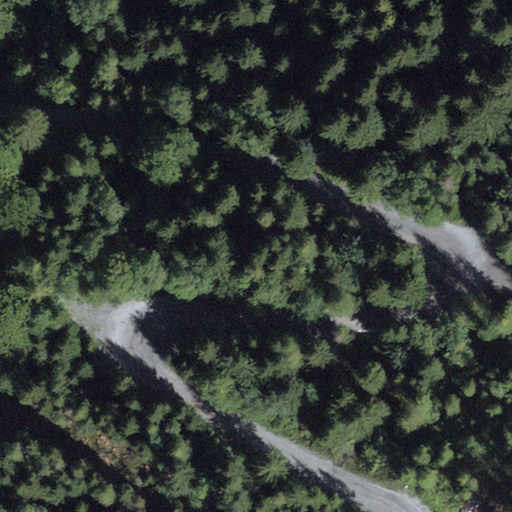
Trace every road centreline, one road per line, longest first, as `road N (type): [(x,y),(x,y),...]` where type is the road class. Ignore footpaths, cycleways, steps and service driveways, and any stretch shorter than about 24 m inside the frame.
road 1 (track): [(459,260),(433,309),(303,325),(138,312),(118,329),(122,351),(174,396),(384,511)]
road 2 (track): [(459,260),(423,225),(317,185),(99,130),(0,117)]
